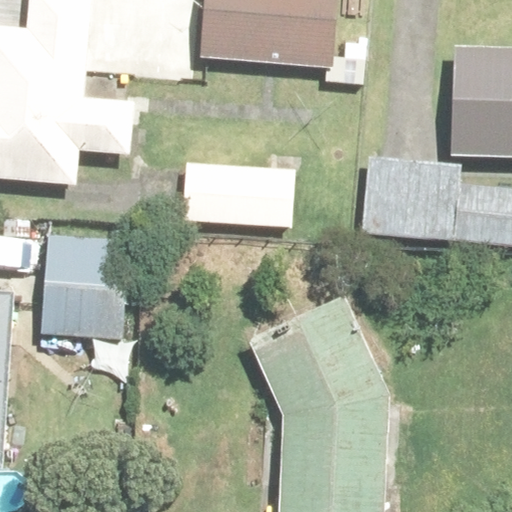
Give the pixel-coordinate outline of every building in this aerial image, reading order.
[(99,0),(34,0),(31,38),(0,35),(0,185),(77,193),(80,156),(134,161),(139,110),(90,106),(99,0)] [(344,0),(212,0),(208,66),(338,76),(344,0)] [(511,62),(459,60),(457,165),(511,168),(511,62)] [(511,175),(461,171),(373,165),(368,241),(511,251),(511,175)] [(302,176),(190,170),(187,229),(299,235),(302,176)] [(133,248),(52,244),(47,341),(128,345),(133,248)] [(394,511),(406,412),(348,295),(253,360),(286,426),(282,511),(394,511)] [(0,475),(6,476),(15,300),(0,299),(0,475)]
